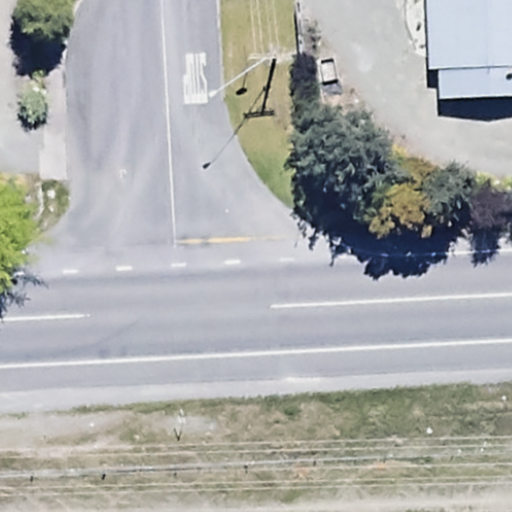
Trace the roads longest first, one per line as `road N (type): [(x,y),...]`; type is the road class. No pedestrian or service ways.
road 1 (primary): [(164,310),(511,295)]
road 2 (residential): [(150,0),(164,310)]
road 3 (primary): [(0,318),(164,310)]
